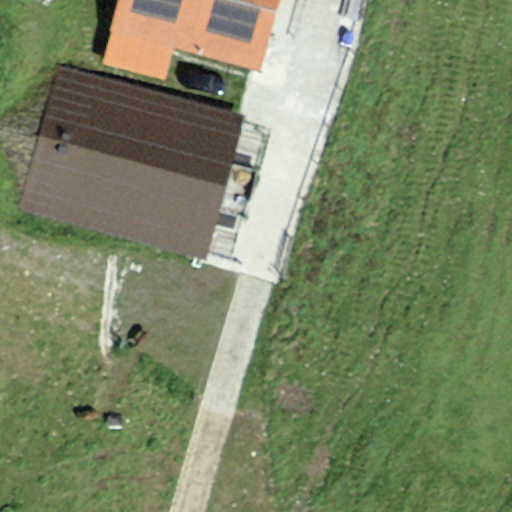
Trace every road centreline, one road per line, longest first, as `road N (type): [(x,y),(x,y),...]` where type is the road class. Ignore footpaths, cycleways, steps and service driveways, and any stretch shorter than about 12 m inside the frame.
road 1 (track): [(329,0),(185,511)]
road 2 (track): [(235,337),(0,283)]
